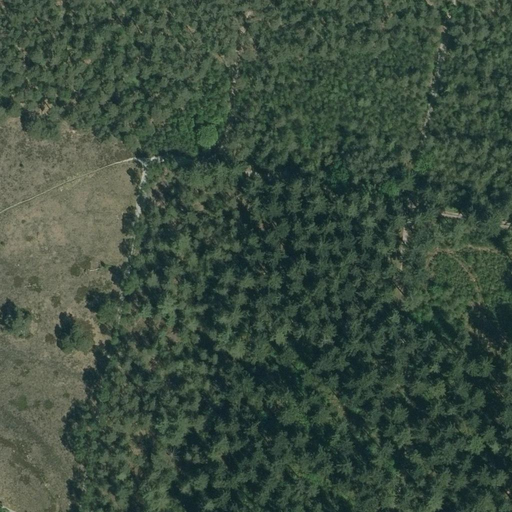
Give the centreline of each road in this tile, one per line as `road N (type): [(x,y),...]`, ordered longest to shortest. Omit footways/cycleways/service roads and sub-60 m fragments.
road 1 (track): [(70,511),(147,158)]
road 2 (unknown): [(386,511),(402,444),(399,261),(409,206)]
road 3 (track): [(147,158),(409,206)]
road 4 (unknown): [(409,206),(453,0)]
road 5 (track): [(221,167),(247,0)]
